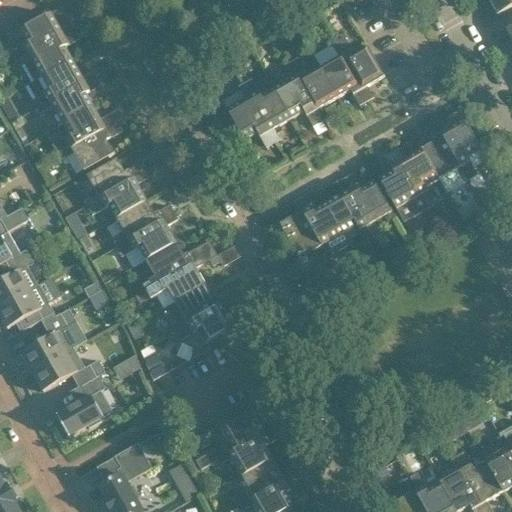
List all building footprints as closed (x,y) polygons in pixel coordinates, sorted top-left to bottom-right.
[(498,16),(511,8),(511,0),(489,0),(498,15),(497,15),(498,16)] [(12,55),(16,62),(29,54),(31,58),(64,38),(67,42),(78,35),(63,8),(22,32),(29,45),(12,55)] [(29,54),(16,62),(20,69),(22,67),(32,85),(73,62),(66,49),(81,40),(78,35),(67,42),(64,38),(31,58),(29,54)] [(360,93),(367,103),(374,99),(368,88),(386,78),(368,48),(355,55),(345,38),(338,42),(346,56),(343,58),(363,91),(360,93)] [(339,60),(321,70),(338,100),(352,92),(360,107),(367,103),(360,93),(363,91),(343,58),(346,56),(338,42),(332,46),(339,60)] [(106,60),(91,68),(94,72),(96,77),(111,69),(106,60)] [(300,77),(297,78),(317,113),(314,114),(320,124),(328,120),(322,109),(338,100),(321,70),(309,78),(298,60),(292,64),(300,77)] [(98,80),(94,72),(83,79),(73,62),(32,85),(25,89),(36,109),(49,101),(51,104),(85,85),(86,87),(98,80)] [(285,67),(293,80),(274,91),(292,121),(305,113),(314,128),(320,124),(314,114),(317,113),(297,78),(300,77),(292,64),(285,67)] [(249,82),(245,84),(253,98),(251,99),(270,133),(267,135),(273,145),(281,141),(277,134),(283,131),(280,127),(292,121),(274,91),(267,79),(255,86),(252,80),(249,82)] [(53,108),(64,126),(94,109),(87,95),(102,87),(98,80),(86,87),(85,85),(51,104),(49,101),(36,109),(40,115),(53,108)] [(223,100),(222,101),(245,142),(258,134),(267,149),(273,145),(267,135),(270,133),(251,99),(253,98),(245,84),(239,88),(241,92),(224,102),(223,100)] [(71,139),(53,149),(57,156),(69,148),(72,152),(106,131),(108,134),(118,127),(119,127),(125,124),(118,111),(101,120),(94,109),(64,126),(71,139)] [(464,167),(471,180),(478,176),(468,159),(482,151),(460,113),(447,120),(452,128),(447,131),(441,120),(433,124),(440,137),(443,135),(462,169),(464,167)] [(433,124),(427,128),(435,143),(422,151),(440,181),(447,194),(471,180),(464,167),(462,169),(443,135),(440,137),(433,124)] [(69,148),(57,156),(61,162),(73,155),(84,173),(115,155),(108,142),(123,133),(119,127),(118,127),(108,134),(106,131),(72,152),(69,148)] [(440,181),(422,151),(405,160),(399,149),(392,153),(398,165),(400,164),(419,198),(422,196),(430,210),(437,206),(427,189),(440,181)] [(398,165),(392,153),(385,157),(393,172),(380,180),(405,224),(423,214),(430,210),(422,196),(419,198),(400,164),(398,165)] [(97,197),(85,204),(88,211),(101,204),(100,202),(135,182),(133,179),(145,172),(141,165),(126,174),(118,160),(101,170),(86,178),(97,197)] [(109,208),(117,221),(148,203),(138,185),(149,179),(145,172),(133,179),(135,182),(100,202),(101,204),(88,211),(92,218),(109,208)] [(353,176),(346,180),(352,191),(350,193),(369,227),(367,228),(374,241),(381,238),(373,225),(392,214),(375,183),(361,191),(353,176)] [(352,191),(346,180),(339,184),(345,194),(327,205),(345,235),(358,228),(368,245),(374,241),(367,228),(369,227),(350,193),(352,191)] [(306,196),(298,201),(305,212),(304,213),(323,248),(320,250),(328,262),(334,258),(333,256),(351,246),(345,235),(327,205),(315,212),(306,196)] [(311,248),(321,265),(328,262),(320,250),(323,248),(304,213),(305,212),(298,201),(292,205),(298,215),(281,225),(298,256),(311,248)] [(127,240),(114,247),(118,253),(131,246),(129,243),(164,223),(163,221),(175,214),(170,207),(155,215),(148,203),(117,221),(127,240)] [(0,222),(1,222),(8,218),(1,205),(0,205),(0,222)] [(0,266),(6,263),(21,255),(9,234),(29,222),(22,210),(8,218),(1,222),(8,234),(0,238),(0,266)] [(139,250),(146,262),(177,244),(167,227),(178,221),(175,214),(163,221),(164,223),(129,243),(131,246),(118,253),(122,260),(139,250)] [(141,281),(145,287),(150,284),(155,291),(160,288),(158,285),(194,265),(197,269),(218,257),(210,243),(184,257),(177,244),(146,262),(153,274),(141,281)] [(2,282),(2,281),(1,282),(0,283),(0,308),(39,287),(29,268),(35,265),(27,252),(21,255),(6,263),(13,276),(7,279),(7,278),(6,279),(6,280),(2,282)] [(150,284),(145,287),(147,291),(152,300),(156,298),(168,292),(175,303),(175,304),(207,287),(197,269),(194,265),(158,285),(160,288),(155,291),(150,284)] [(321,290),(328,302),(348,291),(341,279),(321,290)] [(102,293),(97,284),(85,291),(90,300),(102,293)] [(175,303),(163,310),(163,311),(174,330),(180,327),(183,333),(190,329),(188,326),(222,306),(225,311),(243,301),(247,299),(239,284),(217,297),(214,299),(207,287),(175,304),(175,303)] [(39,287),(0,308),(0,315),(3,322),(3,323),(4,323),(6,326),(5,327),(6,328),(7,328),(8,330),(17,325),(21,333),(22,334),(44,321),(55,315),(39,287)] [(180,327),(174,330),(181,342),(198,332),(206,345),(257,316),(256,315),(252,317),(243,301),(225,311),(222,306),(188,326),(190,329),(183,333),(180,327)] [(57,318),(44,325),(51,337),(64,330),(77,323),(70,311),(57,318)] [(139,315),(126,323),(129,329),(143,322),(139,315)] [(139,325),(130,330),(136,341),(145,336),(139,325)] [(33,373),(75,350),(64,330),(51,337),(43,342),(42,341),(41,342),(42,343),(38,345),(38,344),(37,344),(37,345),(22,354),(33,373)] [(75,350),(33,373),(44,393),(59,385),(60,385),(61,385),(60,384),(64,382),(65,383),(66,382),(65,381),(86,370),(75,350)] [(170,373),(158,352),(144,360),(154,382),(170,373)] [(135,358),(115,367),(120,379),(141,370),(135,358)] [(98,362),(89,367),(96,379),(99,377),(99,378),(105,374),(98,362)] [(58,420),(59,421),(60,421),(62,424),(61,425),(62,426),(70,438),(88,428),(90,430),(102,423),(101,420),(113,413),(101,392),(106,389),(99,378),(99,377),(96,379),(82,388),(89,399),(57,417),(59,420),(58,420)] [(482,406),(472,412),(480,427),(490,421),(488,416),(484,411),(482,406)] [(202,471),(217,463),(216,460),(229,452),(230,455),(264,435),(266,438),(277,432),(273,424),(262,431),(252,413),(222,430),(229,444),(197,462),(202,471)] [(511,427),(499,435),(501,439),(504,437),(511,450),(508,452),(511,457),(511,427)] [(182,442),(190,437),(185,428),(177,433),(182,442)] [(216,460),(217,463),(219,466),(232,459),(243,477),(273,460),(266,447),(281,439),(277,432),(266,438),(264,435),(230,455),(229,452),(216,460)] [(487,463),(504,493),(511,488),(511,457),(508,452),(511,450),(504,437),(497,441),(499,445),(482,454),(487,463)] [(121,477),(107,485),(100,488),(106,499),(105,499),(104,499),(111,511),(143,511),(137,500),(140,499),(133,487),(130,489),(128,484),(153,470),(139,445),(115,458),(122,469),(118,471),(121,477)] [(492,511),(487,503),(504,493),(487,463),(474,471),(465,454),(458,458),(465,470),(462,472),(482,506),(480,507),(482,511),(492,511)] [(441,484),(440,484),(456,511),(461,511),(470,507),(473,511),(482,511),(480,507),(482,506),(462,472),(465,470),(458,458),(451,462),(458,474),(441,484)] [(233,500),(237,507),(249,500),(251,502),(285,482),(287,485),(298,478),(294,471),(283,477),(273,460),(243,477),(250,490),(233,500)] [(387,468),(379,472),(383,479),(391,474),(387,468)] [(456,511),(440,484),(441,484),(438,479),(424,487),(417,475),(415,476),(411,478),(419,491),(415,493),(426,511),(456,511)] [(0,511),(19,511),(15,504),(16,503),(16,504),(17,503),(7,486),(6,487),(7,487),(6,488),(0,477),(0,511)] [(190,477),(175,485),(187,505),(201,497),(190,477)] [(249,500),(237,507),(240,511),(241,511),(253,506),(256,511),(283,511),(294,506),(287,494),(302,485),(298,478),(287,485),(285,482),(251,502),(249,500)] [(419,491),(411,478),(404,481),(412,495),(393,505),(397,511),(426,511),(415,493),(419,491)]
